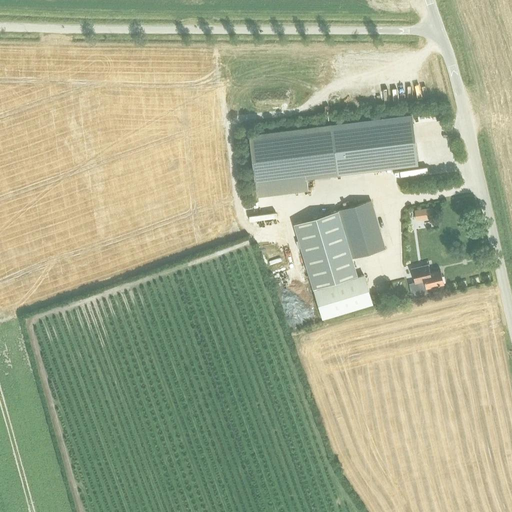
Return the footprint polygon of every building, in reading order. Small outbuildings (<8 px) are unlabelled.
[(256,184),(338,174),(417,164),(411,114),(250,134),(256,184)] [(338,261),(339,262),(352,258),(385,248),(371,200),(323,215),(337,261),(338,261)] [(432,207),(426,208),(427,218),(434,217),(432,207)] [(357,276),(352,258),(339,262),(338,261),(337,261),(323,215),(293,223),(321,319),(334,315),(372,303),(363,274),(357,276)] [(428,264),(411,268),(414,282),(410,283),(412,294),(433,289),(433,286),(443,283),(440,270),(430,272),(428,264)]
